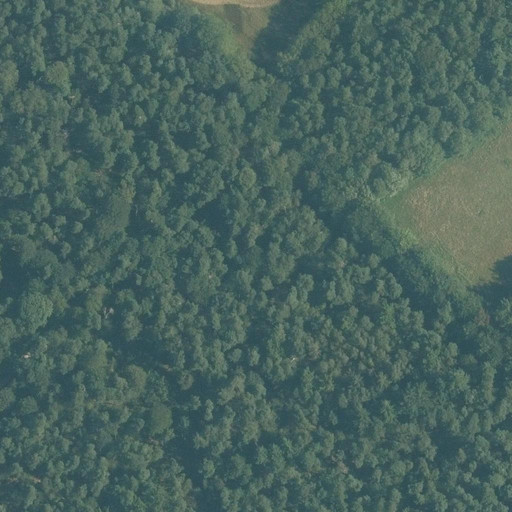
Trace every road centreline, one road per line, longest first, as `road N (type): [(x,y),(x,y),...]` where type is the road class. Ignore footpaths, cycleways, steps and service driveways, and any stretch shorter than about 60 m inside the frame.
road 1 (track): [(0,386),(236,133)]
road 2 (track): [(266,102),(359,0)]
